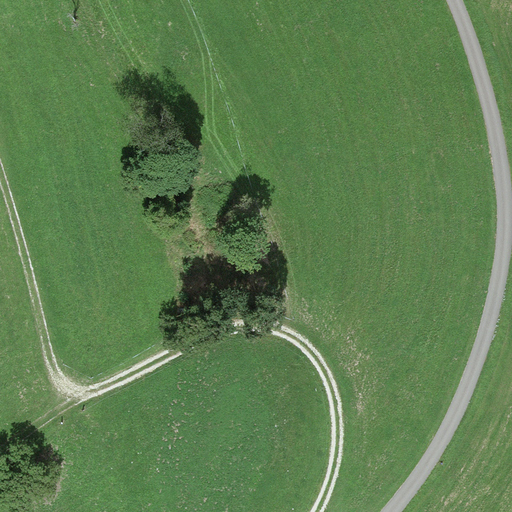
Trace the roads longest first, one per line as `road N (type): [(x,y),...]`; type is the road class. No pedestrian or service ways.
road 1 (unclassified): [(391,511),(476,355),(498,235),(501,185),(490,128),(449,0)]
road 2 (track): [(318,511),(336,425),(327,373),(276,329),(209,323),(0,442)]
road 3 (track): [(0,193),(38,351),(60,383),(91,395)]
